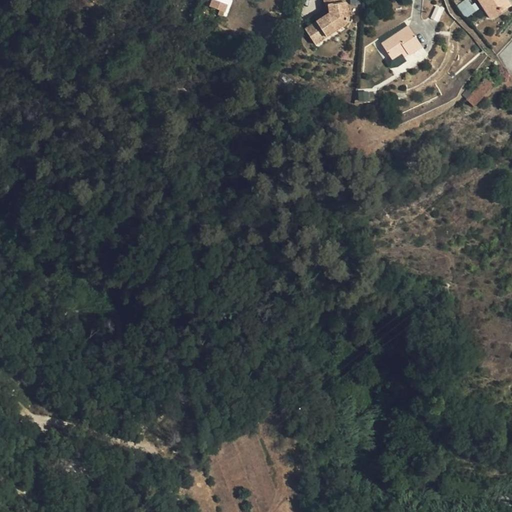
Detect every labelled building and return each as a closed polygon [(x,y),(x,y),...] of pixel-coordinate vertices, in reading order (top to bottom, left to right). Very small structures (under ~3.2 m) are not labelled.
[(231,4),(217,0),(216,0),(214,9),(228,13),(231,4)] [(325,0),(326,4),(328,4),(329,13),(317,22),(305,29),(315,44),(348,21),(348,18),(347,4),(345,2),(343,2),(342,0),(325,0)] [(471,0),(465,0),(458,3),(464,17),(477,11),(471,0)] [(479,0),(491,18),(511,5),(508,0),(479,0)] [(315,18),(317,22),(329,13),(328,4),(326,4),(324,10),(322,13),(315,18)] [(436,6),(431,18),(437,21),(442,9),(436,6)] [(392,58),(401,52),(405,49),(408,53),(409,54),(422,45),(408,26),(382,44),(392,58)] [(398,66),(406,60),(401,54),(393,60),(398,66)] [(484,56),(476,67),(484,73),(492,61),(484,56)] [(486,77),(472,93),(467,89),(462,95),(467,99),(466,100),(474,107),(495,84),(486,77)]
